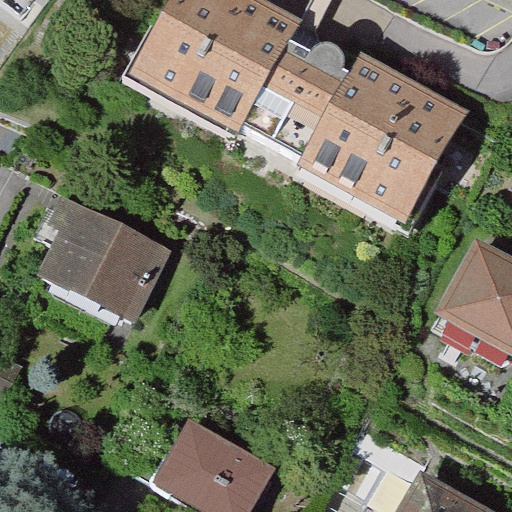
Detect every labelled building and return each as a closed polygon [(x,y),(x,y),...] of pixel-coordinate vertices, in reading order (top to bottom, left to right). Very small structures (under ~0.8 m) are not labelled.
[(304,36),(241,0),(186,0),(131,100),(241,167),(255,149),(307,169),(295,184),(414,256),(472,132),(365,71),(350,89),(298,65),(304,36)] [(172,257),(54,198),(34,239),(54,249),(38,281),(136,329),(172,257)] [(511,274),(480,259),(442,334),(511,368),(511,274)] [(264,511),(283,480),(195,431),(158,496),(186,511),(264,511)] [(406,511),(485,511),(426,478),(406,511)]
